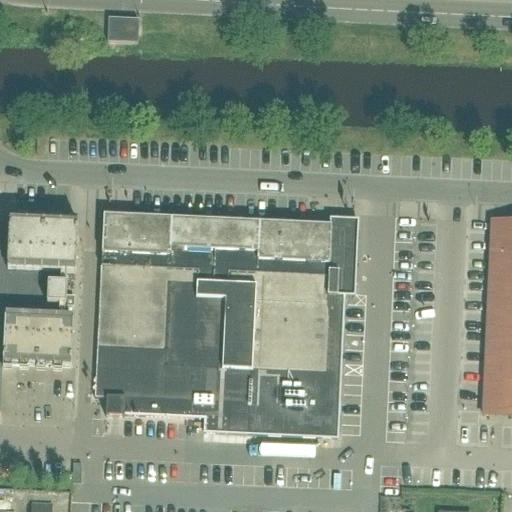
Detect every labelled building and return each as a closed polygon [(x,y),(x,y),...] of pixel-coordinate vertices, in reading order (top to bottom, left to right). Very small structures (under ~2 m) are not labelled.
[(137,48),(138,39),(139,24),(109,22),(108,40),(107,46),(137,48)] [(97,352),(94,402),(106,403),(105,421),(124,421),(124,419),(205,423),(204,437),(218,437),(219,408),(220,408),(228,238),(227,237),(227,226),(133,222),(133,218),(114,217),(113,232),(102,232),(97,337),(97,352)] [(511,225),(492,225),(484,408),(511,409),(511,225)] [(220,408),(219,408),(218,437),(337,443),(347,231),(227,226),(227,237),(228,238),(220,408)] [(7,270),(61,273),(75,273),(77,230),(8,227),(8,233),(7,270)] [(8,233),(0,232),(0,366),(2,366),(4,324),(7,270),(8,233)] [(66,290),(61,289),(61,273),(7,270),(4,324),(59,327),(60,310),(72,311),(73,302),(66,301),(66,290)] [(72,327),(59,327),(4,324),(2,366),(2,367),(71,370),(72,327)]
